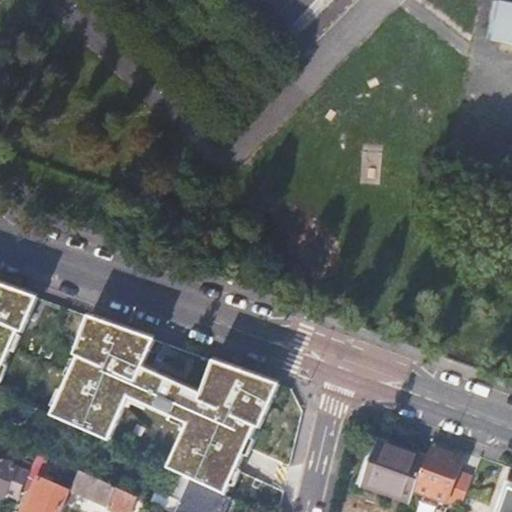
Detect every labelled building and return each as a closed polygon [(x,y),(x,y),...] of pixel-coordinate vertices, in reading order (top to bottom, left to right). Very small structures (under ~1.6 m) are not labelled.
[(511,2),(500,0),(494,37),(511,40),(511,2)] [(67,385),(90,311),(46,297),(32,342),(47,347),(36,380),(40,381),(33,401),(55,407),(63,383),(67,385)] [(412,499),(415,490),(426,459),(375,441),(361,481),(412,499)] [(462,460),(430,449),(426,459),(415,490),(462,507),(472,478),(458,473),(462,460)] [(59,461),(40,452),(30,474),(29,478),(38,482),(24,511),(59,511),(69,492),(42,481),(44,476),(48,477),(51,470),(54,471),(59,461)] [(29,478),(30,474),(0,461),(0,490),(6,493),(20,499),(29,478)] [(187,477),(230,497),(235,485),(192,465),(187,477)] [(81,471),(68,502),(74,504),(78,493),(120,511),(132,511),(138,497),(81,471)] [(187,477),(186,477),(176,500),(169,497),(164,509),(170,511),(225,511),(233,498),(230,497),(187,477)] [(511,511),(511,491),(508,490),(500,511),(511,511)]
